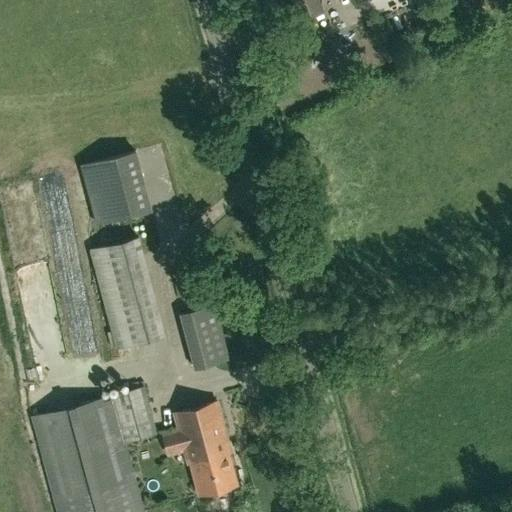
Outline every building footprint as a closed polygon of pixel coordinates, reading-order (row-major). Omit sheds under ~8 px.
[(316,0),(289,0),(298,20),(321,11),(316,0)] [(100,224),(152,215),(142,155),(90,163),(100,224)] [(75,314),(97,308),(72,214),(50,219),(75,314)] [(89,252),(114,351),(169,336),(142,237),(89,252)] [(18,244),(31,328),(56,324),(54,311),(59,310),(48,240),(18,244)] [(183,393),(190,385),(178,374),(171,382),(183,393)] [(110,396),(32,418),(58,511),(143,511),(135,482),(123,443),(155,434),(142,387),(110,396)] [(208,444),(226,440),(216,401),(173,413),(187,464),(212,457),(208,444)] [(212,457),(187,464),(189,463),(197,495),(236,485),(227,453),(229,452),(226,440),(208,444),(212,457)]
